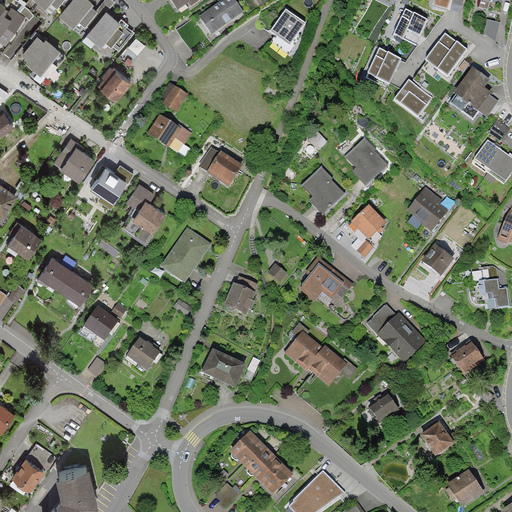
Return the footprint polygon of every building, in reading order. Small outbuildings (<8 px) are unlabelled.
[(8,5),(0,0),(0,40),(6,44),(25,16),(11,7),(8,11),(5,9),(8,5)] [(94,0),(69,0),(60,12),(75,24),(79,19),(85,25),(99,8),(92,3),(94,0)] [(199,0),(170,0),(178,11),(189,3),(192,6),(199,0)] [(223,0),(200,16),(204,22),(213,34),(244,12),(238,3),(241,0),(223,0)] [(480,0),(482,0),(480,7),(489,9),(490,3),(502,6),(503,0),(480,0)] [(119,18),(106,8),(87,32),(102,44),(106,39),(120,50),(135,32),(127,25),(129,22),(121,16),(119,18)] [(406,10),(394,34),(416,45),(428,21),(406,10)] [(286,11),(271,32),(276,36),(272,42),(289,54),(301,36),(299,34),(306,25),(286,11)] [(500,22),(488,20),(485,34),(496,41),(500,22)] [(44,39),(38,34),(23,52),(31,58),(28,62),(40,71),(59,48),(46,37),(44,39)] [(446,35),(426,60),(447,76),(467,51),(446,35)] [(136,37),(130,47),(140,53),(146,43),(136,37)] [(389,84),(401,59),(379,48),(367,74),(389,84)] [(49,77),(58,66),(52,61),(43,71),(49,77)] [(133,81),(114,65),(99,82),(118,98),(133,81)] [(473,67),(454,93),(487,118),(499,102),(490,95),(492,93),(485,87),(491,80),(473,67)] [(408,79),(393,100),(418,117),(433,96),(408,79)] [(189,94),(171,82),(162,96),(166,99),(163,104),(176,113),(189,94)] [(0,98),(8,92),(0,85),(0,98)] [(2,107),(0,109),(0,135),(15,126),(2,107)] [(170,124),(160,118),(149,134),(169,147),(175,138),(185,144),(192,134),(180,126),(179,127),(171,122),(170,124)] [(497,120),(489,132),(502,141),(510,129),(497,120)] [(318,131),(309,140),(319,150),(328,141),(318,131)] [(376,149),(365,138),(346,157),(356,168),(352,172),(366,186),(388,165),(374,151),(376,149)] [(82,152),(84,148),(71,139),(54,164),(63,171),(62,172),(78,184),(95,161),(82,152)] [(497,147),(489,141),(475,159),(507,183),(511,175),(511,157),(497,147)] [(221,151),(219,152),(212,148),(200,166),(208,171),(207,172),(230,186),(243,165),(221,151)] [(115,173),(107,167),(92,189),(103,196),(100,200),(112,208),(136,173),(122,163),(115,173)] [(332,177),(322,166),(303,185),(314,197),(310,201),(322,213),(343,193),(329,179),(332,177)] [(16,193),(0,182),(0,212),(3,214),(16,193)] [(156,196),(140,185),(128,203),(133,207),(129,213),(133,216),(125,227),(146,241),(151,234),(154,236),(168,216),(151,204),(156,196)] [(442,200),(426,187),(407,210),(423,223),(422,225),(431,232),(449,211),(440,203),(442,200)] [(385,222),(368,206),(352,223),(369,239),(379,229),(385,222)] [(511,208),(511,211),(510,211),(497,239),(506,243),(511,243),(511,208)] [(43,235),(21,221),(8,241),(30,255),(43,235)] [(210,244),(188,229),(162,265),(184,281),(210,244)] [(361,237),(352,247),(364,257),(373,247),(361,237)] [(457,259),(435,243),(422,262),(444,277),(457,259)] [(75,270),(52,255),(39,274),(61,290),(75,270)] [(311,277),(300,290),(314,301),(322,292),(332,300),(337,294),(343,298),(354,285),(319,257),(306,273),(311,277)] [(287,273),(276,264),(269,273),(280,281),(287,273)] [(486,309),(510,306),(508,288),(500,289),(497,269),(494,266),(481,268),(483,280),(469,283),(471,297),(472,300),(473,301),(474,303),(475,303),(477,304),(478,305),(479,305),(485,304),(486,309)] [(75,270),(61,290),(79,302),(93,283),(75,270)] [(258,284),(239,276),(236,284),(233,283),(223,306),(246,316),(249,309),(252,311),(256,300),(254,300),(257,293),(255,292),(258,284)] [(119,303),(112,312),(121,318),(128,308),(119,303)] [(397,315),(386,304),(366,323),(403,363),(426,341),(400,313),(397,315)] [(117,320),(97,307),(84,326),(104,339),(117,320)] [(310,332),(300,323),(293,331),(299,336),(285,353),(308,372),(309,370),(330,387),(341,373),(349,380),(358,369),(344,358),(343,359),(326,345),(324,347),(308,334),(310,332)] [(86,329),(83,335),(93,341),(96,335),(86,329)] [(160,353),(140,339),(128,357),(148,371),(160,353)] [(475,346),(472,343),(452,356),(464,374),(484,360),(475,346)] [(201,374),(235,389),(246,363),(213,349),(201,374)] [(97,356),(88,370),(96,376),(106,363),(97,356)] [(490,396),(488,388),(480,390),(481,398),(490,396)] [(399,410),(386,391),(367,405),(380,423),(399,410)] [(0,435),(15,413),(0,402),(0,435)] [(455,444),(439,422),(437,424),(420,435),(436,457),(455,444)] [(231,452),(274,495),(295,474),(251,431),(231,452)] [(41,470),(26,459),(9,480),(24,491),(41,470)] [(63,495),(49,511),(90,511),(95,506),(98,502),(97,496),(90,464),(56,470),(63,495)] [(485,493),(469,469),(447,485),(449,488),(445,491),(453,502),(457,500),(463,509),(485,493)] [(330,479),(323,472),(294,501),(295,502),(289,508),(293,511),(317,511),(344,493),(330,479)] [(227,484),(215,497),(220,501),(218,504),(224,510),(238,495),(227,484)] [(363,511),(357,502),(342,511),(363,511)]
